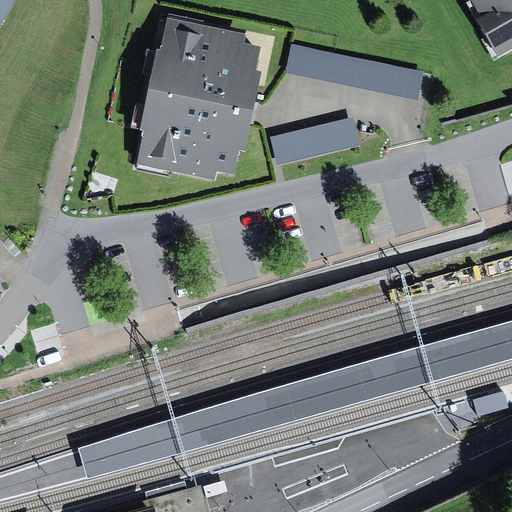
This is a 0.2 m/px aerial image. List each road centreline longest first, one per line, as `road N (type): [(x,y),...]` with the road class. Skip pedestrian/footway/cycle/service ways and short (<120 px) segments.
road 1 (residential): [(0,324),(49,256),(73,245),(511,133)]
road 2 (primary): [(511,440),(360,511)]
